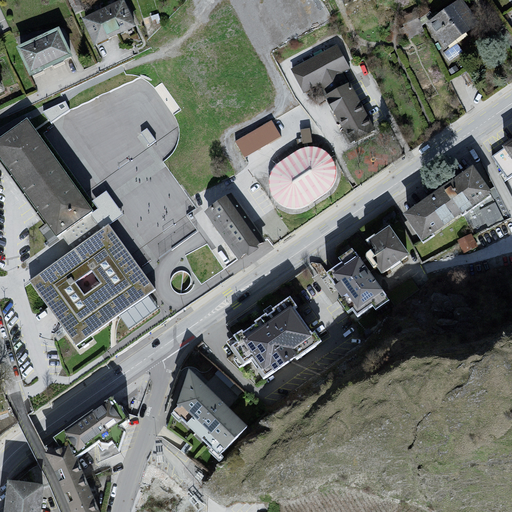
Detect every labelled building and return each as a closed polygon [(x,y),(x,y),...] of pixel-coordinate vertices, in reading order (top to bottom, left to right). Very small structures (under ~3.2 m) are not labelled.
[(122,0),(121,0),(84,17),(96,45),(135,28),(122,0)] [(460,0),(426,24),(442,48),(476,24),(460,0)] [(59,29),(18,47),(30,74),(71,56),(59,29)] [(337,45),(291,69),(304,94),(321,85),(352,144),(375,132),(344,73),(350,70),(337,45)] [(65,98),(44,109),(51,122),(72,110),(65,98)] [(25,117),(0,134),(0,159),(56,239),(93,213),(25,117)] [(280,137),(272,121),(235,141),(243,157),(280,137)] [(311,128),(302,128),(301,142),(311,142),(311,128)] [(511,176),(511,158),(504,147),(491,156),(507,179),(511,176)] [(302,150),(276,167),(271,177),(270,184),(272,193),(276,199),(281,203),(287,207),(294,208),(304,207),(316,200),(326,194),(334,187),(336,181),(338,174),(338,166),(334,158),(328,152),(321,149),(315,148),(309,148),(302,150)] [(473,168),(405,215),(422,239),(461,211),(489,191),(473,168)] [(489,191),(461,211),(474,235),(511,218),(495,187),(489,191)] [(233,192),(205,211),(238,260),(266,241),(233,192)] [(109,226),(29,283),(74,346),(154,290),(109,226)] [(390,227),(365,244),(369,252),(382,271),(408,254),(390,227)] [(330,277),(357,314),(371,304),(376,310),(390,300),(367,269),(362,262),(358,257),(345,266),(330,277)] [(394,301),(419,286),(412,274),(387,290),(394,301)] [(290,299),(229,340),(259,385),(320,343),(290,299)] [(248,428),(190,369),(175,411),(220,455),(248,428)] [(95,446),(99,453),(109,449),(118,454),(128,424),(112,399),(81,420),(95,446)] [(95,446),(81,420),(54,438),(59,445),(45,452),(55,471),(77,457),(95,446)] [(99,511),(77,457),(55,471),(72,511),(99,511)] [(127,511),(170,511),(186,492),(145,459),(127,511)] [(39,511),(43,486),(6,481),(2,511),(39,511)] [(205,511),(206,505),(186,492),(170,511),(205,511)]
